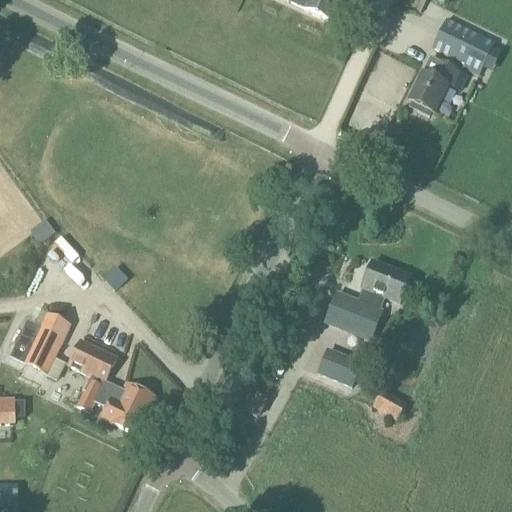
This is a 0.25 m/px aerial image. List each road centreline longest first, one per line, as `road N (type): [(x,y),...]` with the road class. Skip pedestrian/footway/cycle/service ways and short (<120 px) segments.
road 1 (unclassified): [(173,457),(320,149)]
road 2 (unclassified): [(320,149),(15,0)]
road 3 (unclassified): [(511,243),(320,149)]
road 4 (track): [(389,0),(320,149)]
